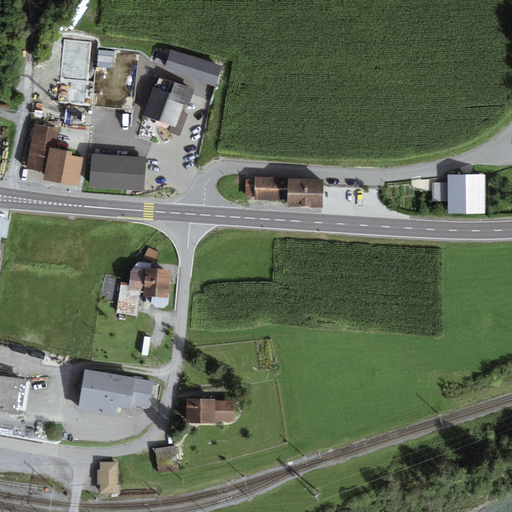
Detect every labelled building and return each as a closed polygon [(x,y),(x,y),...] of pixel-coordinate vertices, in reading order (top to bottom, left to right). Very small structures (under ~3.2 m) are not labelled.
[(222,69),(170,50),(164,68),(215,87),(222,69)] [(182,101),(151,90),(141,117),(172,128),(182,101)] [(56,131),(32,127),(23,170),(42,173),(40,182),(74,189),(80,159),(51,153),(56,131)] [(146,159),(92,155),(89,189),(144,193),(146,159)] [(483,178),(447,178),(447,214),(483,215),(483,178)] [(278,182),(252,182),(252,197),(278,198),(278,182)] [(320,183),(283,182),(283,208),(320,208),(320,183)] [(167,273),(143,271),(140,297),(164,299),(167,273)] [(152,382),(87,370),(80,406),(128,415),(130,403),(148,407),(152,382)] [(26,383),(0,377),(0,413),(19,418),(26,383)] [(211,406),(182,406),(183,436),(211,436),(211,429),(233,429),(233,411),(211,412),(211,406)] [(176,450),(155,451),(156,474),(177,473),(176,450)] [(119,466),(99,466),(98,495),(118,496),(119,466)]
